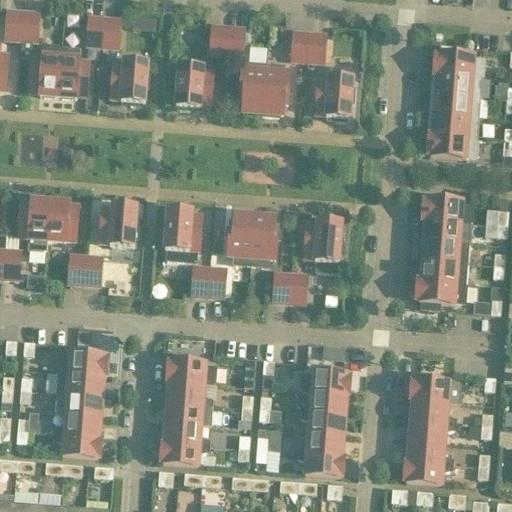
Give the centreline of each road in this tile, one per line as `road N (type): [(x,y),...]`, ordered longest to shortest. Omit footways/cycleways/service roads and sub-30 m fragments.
road 1 (residential): [(381,340),(405,16)]
road 2 (residential): [(149,325),(381,340)]
road 3 (residential): [(189,0),(405,16)]
road 4 (residential): [(133,511),(149,325)]
road 5 (residential): [(370,511),(381,340)]
road 6 (residential): [(0,314),(149,325)]
road 7 (residential): [(381,340),(505,348)]
